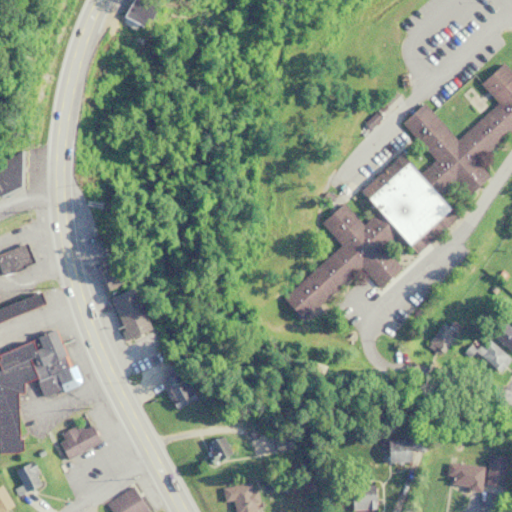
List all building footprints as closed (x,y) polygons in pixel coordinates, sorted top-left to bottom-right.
[(118,38),(143,0),(145,0),(167,14),(141,53),(118,38)] [(141,13),(126,5),(120,18),(134,25),(141,13)] [(283,295),(342,243),(321,220),(340,203),(360,225),(378,210),(358,188),(397,153),(416,174),(433,159),(413,137),(400,121),(422,102),(430,111),(453,137),(492,102),(475,83),(500,60),(511,73),(511,122),(472,158),(486,174),(461,196),(450,184),(437,195),(453,213),(413,248),(395,228),(378,243),(396,264),(374,284),(364,292),(354,281),(348,274),(302,315),(283,295)] [(374,106),(381,113),(399,96),(392,88),(374,106)] [(357,122),(365,130),(378,117),(371,109),(357,122)] [(0,193),(16,185),(19,126),(0,136),(0,193)] [(0,249),(0,274),(30,262),(21,241),(0,249)] [(90,266),(123,338),(145,328),(112,256),(90,266)] [(496,273),(502,279),(509,273),(503,267),(496,273)] [(487,289),(492,293),(497,288),(492,284),(487,289)] [(0,301),(34,288),(40,304),(0,320),(0,301)] [(489,333),(511,353),(511,330),(500,320),(489,333)] [(425,345),(438,355),(456,330),(444,321),(425,345)] [(17,342),(33,375),(41,395),(75,380),(60,328),(58,324),(17,342)] [(470,331),(478,337),(482,332),(474,326),(470,331)] [(485,335),(509,358),(497,371),(475,350),(469,356),(462,349),(472,339),(478,344),(485,335)] [(0,451),(16,451),(16,412),(16,382),(33,375),(17,342),(0,349),(0,451)] [(157,382),(172,407),(190,396),(175,371),(157,382)] [(54,440),(88,422),(97,441),(64,458),(54,440)] [(269,450),(288,448),(286,429),(268,431),(269,450)] [(199,444),(210,461),(226,452),(216,434),(199,444)] [(380,459),(403,458),(402,437),(379,439),(380,459)] [(443,484),(459,486),(458,490),(495,493),(498,455),(477,453),(476,466),(445,463),(443,484)] [(22,492),(40,483),(29,460),(11,469),(22,492)] [(303,475),(312,474),(313,487),(304,488),(303,475)] [(217,486),(219,499),(228,497),(231,511),(250,511),(248,501),(255,500),(252,487),(248,488),(246,480),(217,486)] [(346,508),(371,506),(370,484),(345,486),(346,508)] [(107,511),(101,502),(129,485),(145,511),(143,511),(107,511)] [(6,511),(11,510),(1,488),(0,487),(0,511),(6,511)]
